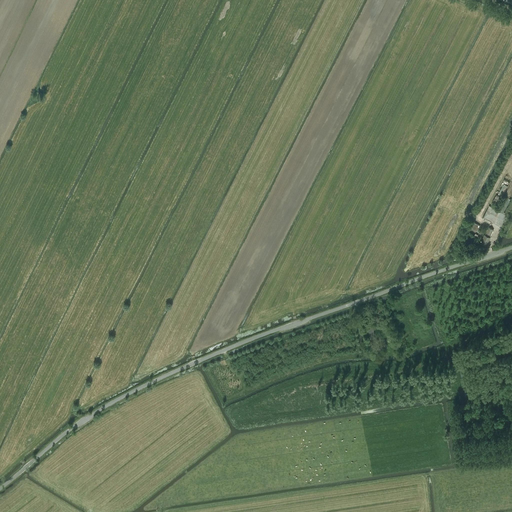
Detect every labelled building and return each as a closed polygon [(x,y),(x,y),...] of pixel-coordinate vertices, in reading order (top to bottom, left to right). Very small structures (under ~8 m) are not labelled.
[(510,199),(507,198),(511,188),(511,184),(498,211),(489,206),(483,217),(499,225),(505,215),(503,213),(510,199)] [(497,194),(492,203),(496,205),(507,185),(504,184),(498,195),(497,194)] [(479,225),(474,222),(471,228),(474,230),(479,233),(482,227),(479,225)] [(485,235),(485,234),(481,242),(486,244),(491,235),(490,235),(493,230),(489,228),(486,233),(485,235)] [(366,326),(369,336),(375,334),(372,324),(366,326)]
